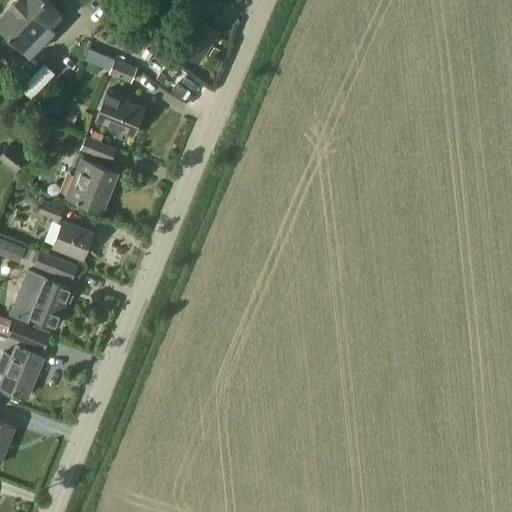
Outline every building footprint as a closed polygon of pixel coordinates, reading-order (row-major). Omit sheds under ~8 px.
[(0,28),(22,50),(23,49),(30,55),(54,30),(51,27),(62,15),(47,0),(18,0),(0,18),(0,28)] [(177,48),(200,63),(221,32),(198,16),(177,48)] [(98,69),(99,65),(106,68),(110,57),(89,48),(84,59),(88,61),(87,65),(98,69)] [(115,57),(114,58),(110,57),(106,68),(110,70),(109,74),(131,83),(138,66),(115,57)] [(134,134),(145,108),(120,98),(122,95),(109,89),(96,119),(134,134)] [(60,112),(66,96),(55,92),(54,92),(49,90),(43,105),(60,112)] [(80,149),(111,161),(117,148),(86,135),(80,149)] [(0,153),(0,159),(15,171),(27,156),(9,142),(0,153)] [(81,156),(65,195),(74,199),(102,210),(111,189),(118,172),(90,160),(81,156)] [(64,208),(44,199),(38,212),(59,221),(64,208)] [(84,258),(94,232),(65,220),(54,245),(84,258)] [(0,253),(19,262),(25,247),(0,236),(0,253)] [(78,264),(40,250),(34,265),(72,280),(78,264)] [(56,325),(57,323),(61,324),(65,314),(61,312),(66,300),(70,301),(74,291),(71,290),(72,287),(29,269),(11,312),(28,319),(30,315),(56,325)] [(6,335),(44,350),(51,335),(44,332),(44,333),(32,328),(0,315),(0,325),(8,329),(6,335)] [(28,395),(43,357),(16,345),(12,354),(3,351),(0,358),(0,372),(4,375),(0,384),(28,395)] [(0,396),(8,400),(11,393),(0,388),(0,396)] [(0,463),(15,426),(0,420),(0,463)]
